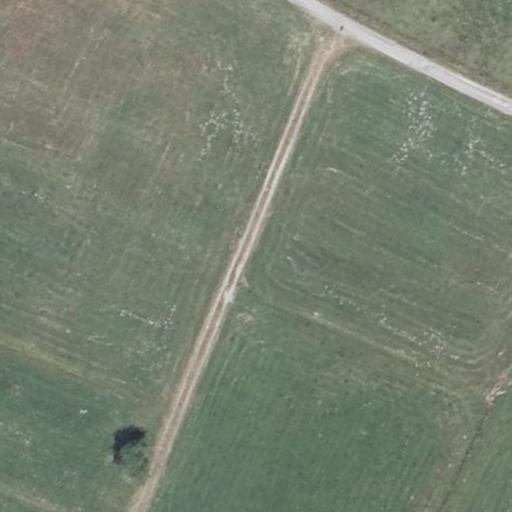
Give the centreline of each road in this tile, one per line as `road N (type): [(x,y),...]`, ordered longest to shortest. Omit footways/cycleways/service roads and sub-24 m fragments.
road 1 (track): [(338,24),(137,511)]
road 2 (residential): [(294,0),(511,110)]
